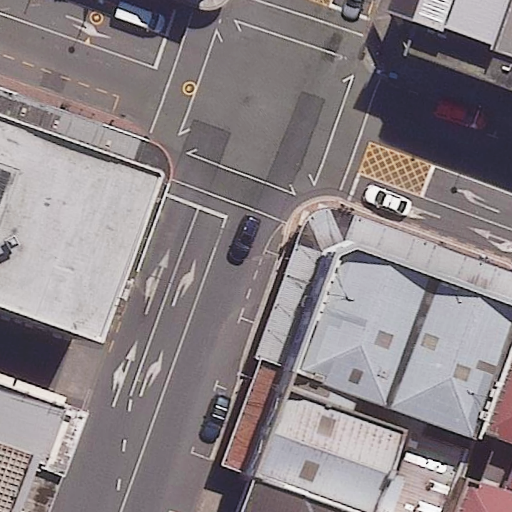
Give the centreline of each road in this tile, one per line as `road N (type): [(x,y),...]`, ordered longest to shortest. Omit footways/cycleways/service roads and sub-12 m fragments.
road 1 (tertiary): [(264,105),(118,511)]
road 2 (secondary): [(0,13),(264,105)]
road 3 (secondary): [(264,105),(511,195)]
